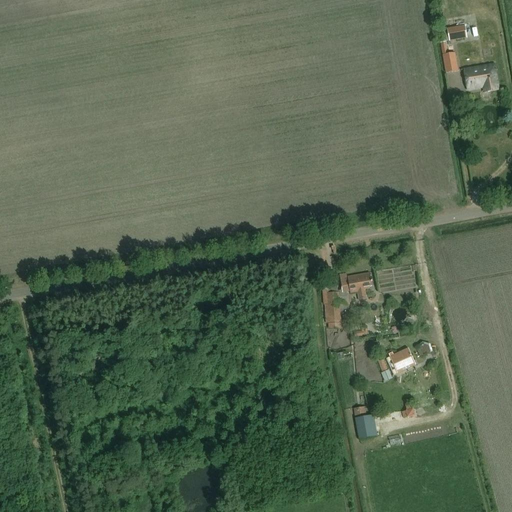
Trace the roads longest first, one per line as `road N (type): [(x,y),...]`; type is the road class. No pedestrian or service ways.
road 1 (unclassified): [(0,298),(511,206)]
road 2 (unknown): [(19,294),(64,511)]
